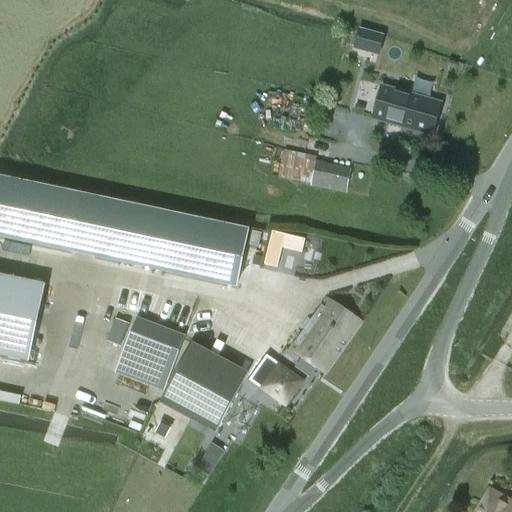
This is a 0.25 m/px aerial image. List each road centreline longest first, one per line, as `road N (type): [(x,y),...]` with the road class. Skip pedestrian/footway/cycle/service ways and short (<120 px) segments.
road 1 (unclassified): [(275,511),(497,178)]
road 2 (unclassified): [(423,394),(492,227),(497,178)]
road 3 (track): [(511,344),(400,511)]
road 4 (track): [(102,276),(56,410),(71,420),(63,453)]
road 5 (unclassified): [(289,511),(423,394)]
